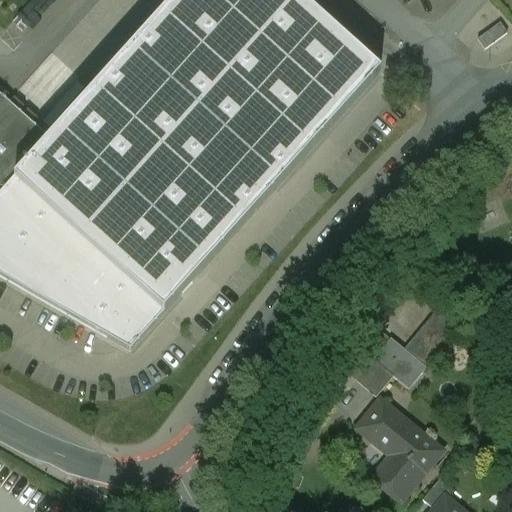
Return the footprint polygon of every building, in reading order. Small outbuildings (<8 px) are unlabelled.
[(384,70),(303,0),(181,0),(0,202),(0,273),(136,353),(384,70)] [(488,48),(511,36),(507,26),(483,38),(488,48)] [(0,96),(0,197),(49,141),(0,96)] [(448,297),(403,352),(425,370),(465,322),(457,301),(448,297)] [(390,341),(374,327),(372,329),(373,329),(360,344),(376,358),(390,341)] [(403,352),(390,341),(376,358),(373,362),(393,379),(408,392),(426,370),(425,370),(403,352)] [(372,362),(354,383),(375,401),(393,379),(373,362),(372,362)] [(441,455),(380,404),(357,432),(372,444),(375,440),(394,455),(372,482),(388,494),(387,495),(399,506),(441,455)] [(439,483),(422,504),(431,511),(435,511),(445,501),(451,493),(439,483)] [(435,511),(457,511),(445,501),(435,511)]
